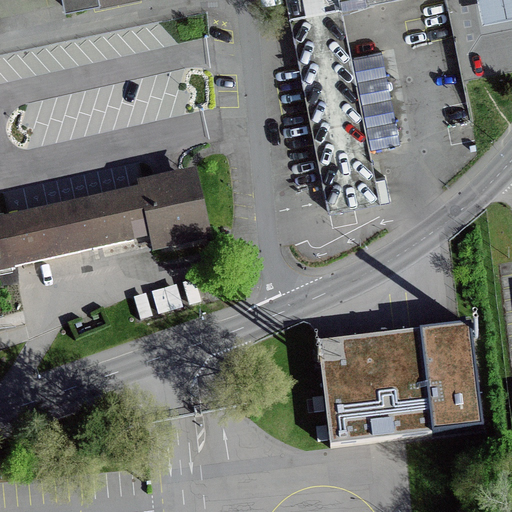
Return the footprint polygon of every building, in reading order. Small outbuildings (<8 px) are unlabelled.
[(62,0),(65,9),(110,0),(62,0)] [(342,5),(367,0),(286,0),(289,15),(342,5)] [(511,0),(478,0),(482,21),(511,15),(511,0)] [(352,56),(342,5),(289,15),(328,213),(381,203),(370,148),(400,142),(382,50),(352,56)] [(0,274),(149,241),(152,255),(213,241),(196,169),(188,171),(133,183),(134,189),(4,219),(4,217),(0,217),(0,274)] [(316,344),(329,449),(484,430),(471,325),(316,344)]
